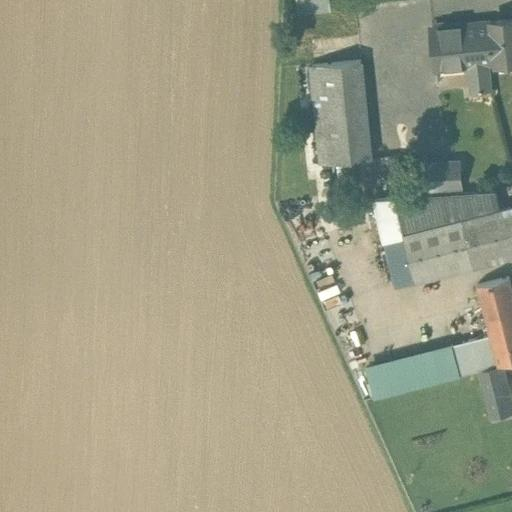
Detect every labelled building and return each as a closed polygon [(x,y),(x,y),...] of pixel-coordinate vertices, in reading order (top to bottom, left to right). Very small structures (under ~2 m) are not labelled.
[(329,0),(297,0),(299,13),(330,9),(329,0)] [(511,19),(491,22),(496,63),(511,61),(511,19)] [(491,22),(451,26),(447,23),(438,23),(435,28),(432,28),(437,68),(469,65),(488,63),(495,62),(495,63),(496,63),(491,22)] [(361,60),(312,65),(323,164),(371,158),(361,60)] [(488,63),(469,65),(472,91),(490,89),(488,63)] [(442,77),(466,75),(466,67),(441,69),(442,77)] [(459,162),(423,164),(424,188),(460,186),(459,162)] [(511,206),(481,214),(476,189),(454,191),(462,219),(404,234),(415,281),(511,255),(511,206)] [(511,286),(509,276),(478,284),(491,334),(483,336),(491,366),(498,364),(498,365),(511,361),(511,286)] [(491,366),(479,369),(491,417),(510,413),(498,365),(498,364),(491,366)]
